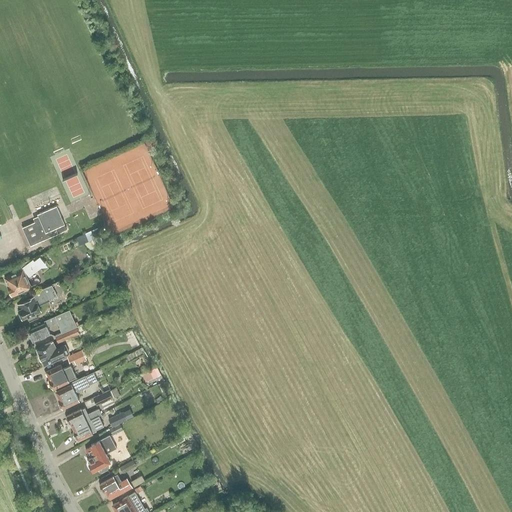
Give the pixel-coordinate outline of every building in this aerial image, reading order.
[(130,151),(85,168),(102,213),(112,225),(115,224),(118,231),(131,226),(136,222),(161,212),(167,207),(162,193),(159,194),(154,181),(149,174),(135,179),(143,173),(149,171),(145,166),(143,167),(138,161),(135,164),(133,158),(136,157),(133,152),(132,153),(130,151)] [(31,246),(54,235),(67,230),(57,206),(38,214),(40,220),(23,227),(31,246)] [(89,231),(93,239),(102,235),(98,227),(89,231)] [(47,265),(40,256),(35,260),(33,258),(20,264),(21,267),(22,267),(29,276),(41,267),(47,265)] [(12,295),(31,287),(23,269),(5,277),(9,285),(8,286),(12,295)] [(38,317),(36,313),(41,311),(38,306),(57,298),(51,285),(33,293),(34,297),(28,299),(29,300),(17,305),(19,310),(20,311),(19,313),(21,317),(22,317),(23,318),(28,316),(30,321),(38,317)] [(62,333),(77,326),(72,316),(70,310),(55,317),(44,321),(45,323),(28,330),(30,333),(33,341),(50,334),(47,327),(58,322),(60,327),(59,327),(62,333)] [(77,326),(62,333),(56,336),(59,343),(79,334),(76,327),(77,326)] [(57,350),(54,343),(53,341),(37,349),(44,365),(60,358),(69,354),(66,346),(57,350)] [(76,364),(86,360),(82,350),(67,356),(70,363),(75,361),(76,364)] [(63,368),(61,364),(47,371),(50,379),(50,380),(50,381),(49,383),(51,386),(53,387),(54,387),(54,388),(76,377),(71,365),(63,368)] [(101,367),(95,370),(99,378),(105,376),(101,367)] [(144,373),(148,381),(154,378),(150,370),(144,373)] [(63,407),(79,400),(76,392),(90,385),(85,375),(71,382),(71,384),(56,391),(60,399),(59,399),(63,407)] [(97,405),(113,398),(112,398),(120,395),(116,387),(87,400),(91,408),(97,405)] [(90,419),(101,414),(99,409),(88,414),(85,407),(81,409),(67,416),(68,417),(67,417),(66,419),(68,422),(70,423),(71,424),(73,427),(90,419)] [(90,419),(73,427),(75,431),(74,431),(75,432),(74,432),(74,434),(75,438),(75,437),(77,438),(78,438),(78,439),(96,431),(96,430),(103,426),(101,421),(99,416),(101,415),(101,414),(90,419)] [(111,428),(124,422),(121,415),(107,421),(111,428)] [(112,435),(123,429),(120,424),(110,430),(112,435)] [(175,437),(178,443),(185,439),(181,433),(175,437)] [(117,448),(110,434),(99,440),(92,444),(92,445),(85,449),(90,457),(89,457),(91,461),(89,462),(89,463),(89,465),(88,465),(91,469),(93,469),(93,470),(98,467),(100,471),(102,472),(108,468),(108,467),(106,463),(111,461),(107,453),(117,448)] [(122,473),(136,465),(134,460),(119,468),(122,473)] [(121,481),(117,474),(101,484),(101,485),(100,487),(102,490),(104,491),(105,491),(105,492),(106,491),(108,495),(110,498),(118,494),(118,495),(129,489),(132,487),(130,482),(127,478),(121,481)] [(139,511),(145,508),(135,492),(113,505),(117,511),(139,511)]
